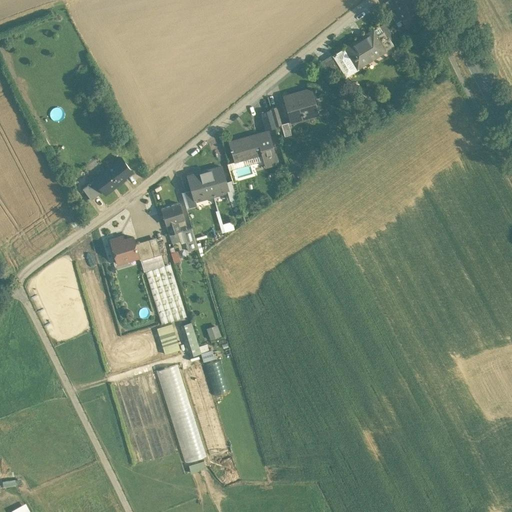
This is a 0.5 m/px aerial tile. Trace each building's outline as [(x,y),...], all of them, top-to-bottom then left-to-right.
[(413,0),(387,0),(385,1),(390,11),(395,8),(401,19),(408,15),(418,10),(413,0)] [(395,8),(390,11),(395,22),(401,19),(395,8)] [(418,10),(408,15),(411,21),(421,16),(418,10)] [(386,22),(379,26),(387,39),(389,38),(390,40),(395,37),(386,22)] [(372,30),(345,47),(352,59),(357,66),(362,63),(362,64),(393,45),(390,40),(389,38),(387,39),(379,26),(373,30),(372,30)] [(345,47),(332,55),(340,67),(345,77),(358,69),(357,66),(352,59),(345,47)] [(332,55),(321,61),(331,73),(340,67),(332,55)] [(311,88),(285,95),(292,121),(304,117),(303,114),(304,114),(304,112),(316,109),(318,113),(311,88)] [(270,108),(275,125),(281,123),(276,106),(270,108)] [(281,123),(284,135),(291,133),(287,122),(281,123)] [(257,137),(231,144),(230,141),(229,141),(235,161),(235,159),(261,151),(265,166),(277,162),(274,152),(268,130),(256,134),(257,137)] [(106,169),(93,178),(102,190),(105,194),(122,181),(121,179),(131,171),(121,157),(106,169)] [(213,171),(197,175),(197,173),(188,175),(193,194),(213,188),(212,185),(225,182),(221,166),(212,168),(213,171)] [(94,179),(82,188),(91,199),(102,190),(94,179)] [(178,203),(161,208),(169,234),(180,230),(177,221),(183,219),(178,203)] [(180,230),(169,234),(172,243),(180,240),(181,243),(185,242),(188,251),(197,248),(190,227),(180,230)] [(133,236),(124,239),(123,235),(109,240),(117,263),(138,256),(139,256),(135,242),(133,236)] [(156,238),(139,244),(138,241),(135,242),(139,256),(138,256),(139,260),(161,253),(156,238)] [(178,250),(171,252),(174,263),(181,261),(178,250)] [(170,263),(145,271),(161,323),(186,315),(170,263)] [(101,269),(82,275),(102,344),(122,338),(101,269)] [(156,327),(165,353),(180,348),(171,322),(156,327)] [(200,353),(191,322),(180,325),(190,356),(200,353)] [(216,323),(205,327),(209,338),(221,335),(216,323)] [(152,332),(105,346),(112,369),(159,355),(152,332)] [(219,360),(204,365),(213,395),(229,390),(219,360)] [(201,365),(183,371),(209,454),(227,449),(201,365)] [(178,366),(158,372),(188,464),(208,457),(178,366)] [(225,402),(217,404),(228,440),(236,438),(236,439),(245,436),(234,400),(225,402)] [(188,464),(191,472),(206,466),(203,459),(188,464)] [(20,477),(14,477),(13,471),(1,472),(1,485),(21,483),(20,477)] [(12,508),(13,511),(30,511),(26,502),(12,508)]
